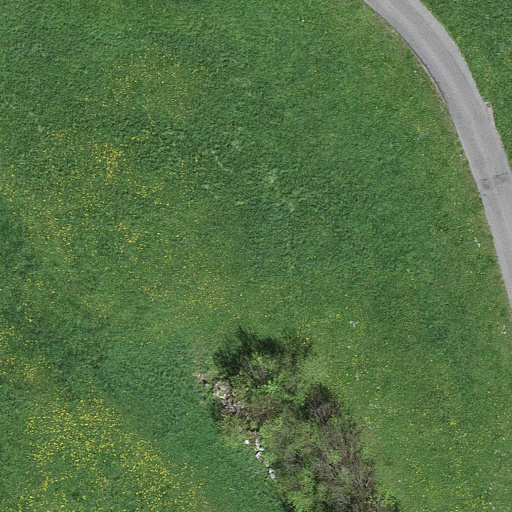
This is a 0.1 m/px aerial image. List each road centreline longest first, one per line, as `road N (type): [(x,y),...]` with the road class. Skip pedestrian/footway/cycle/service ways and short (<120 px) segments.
road 1 (unclassified): [(511,204),(474,90),(399,0)]
road 2 (motorway): [(88,511),(0,349)]
